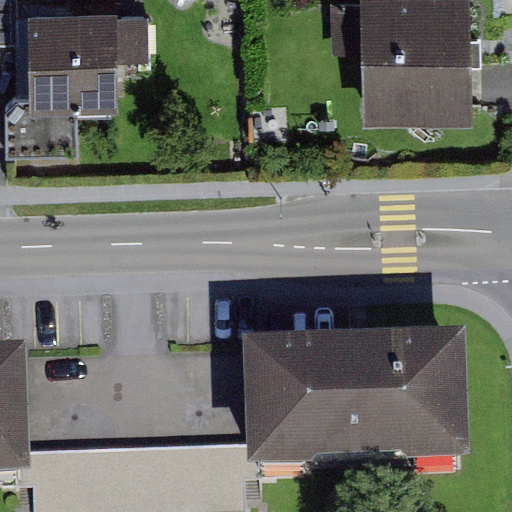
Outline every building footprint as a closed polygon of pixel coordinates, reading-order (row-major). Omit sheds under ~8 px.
[(487,0),(385,0),(390,102),(492,98),(487,0)] [(152,8),(47,13),(50,98),(156,93),(152,8)] [(373,357),(277,359),(279,453),(280,473),(497,468),(494,354),(373,357)] [(0,373),(0,487),(51,487),(50,457),(48,373),(0,373)] [(50,457),(51,487),(51,511),(258,511),(258,482),(280,481),(280,473),(279,453),(50,457)]
